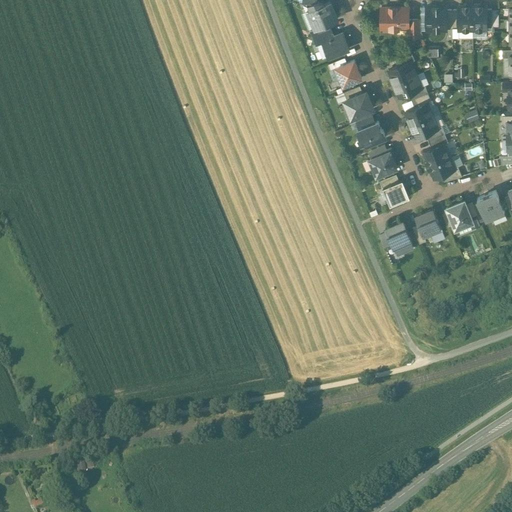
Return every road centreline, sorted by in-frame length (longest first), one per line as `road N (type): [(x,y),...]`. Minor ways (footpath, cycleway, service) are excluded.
road 1 (unclassified): [(511,332),(437,358),(415,352),(267,0)]
road 2 (residential): [(352,0),(425,199)]
road 3 (tertiary): [(511,419),(380,511)]
